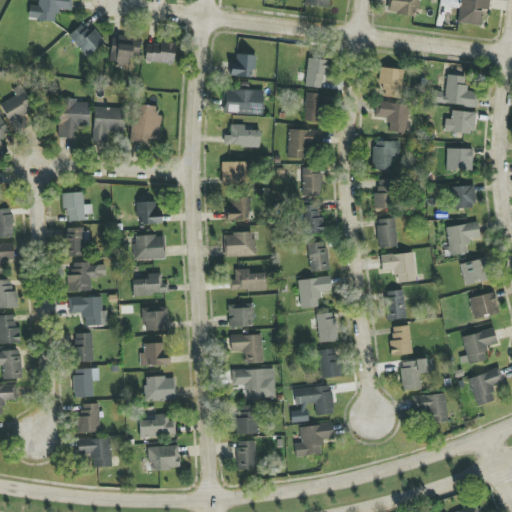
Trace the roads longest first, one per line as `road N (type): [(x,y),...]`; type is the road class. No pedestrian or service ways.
road 1 (tertiary): [(511,426),(407,467),(287,494),(144,503),(0,488)]
road 2 (residential): [(213,511),(193,240),(205,0)]
road 3 (residential): [(38,440),(49,406),(38,166),(193,173)]
road 4 (residential): [(374,417),(349,132),(364,0)]
road 5 (residential): [(125,0),(145,10),(511,56)]
road 6 (residential): [(511,248),(504,160),(511,42)]
road 7 (tertiary): [(354,511),(511,462)]
